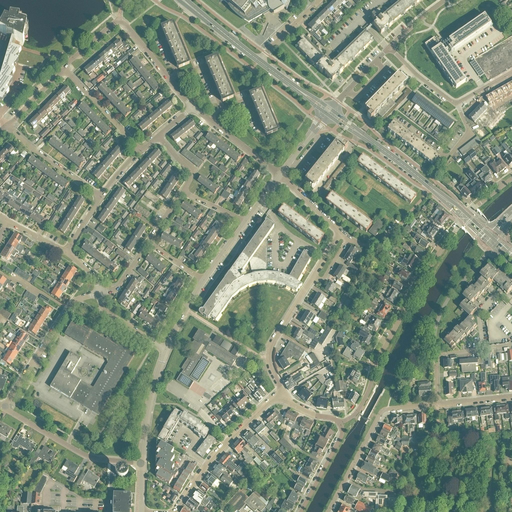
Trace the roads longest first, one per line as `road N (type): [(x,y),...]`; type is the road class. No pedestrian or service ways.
road 1 (residential): [(338,423),(359,410),(376,362),(463,218)]
road 2 (residential): [(64,69),(118,21),(192,107)]
road 3 (residential): [(436,404),(383,410),(327,511)]
road 4 (residential): [(4,408),(73,302),(98,293)]
road 5 (residential): [(142,463),(85,456),(4,408)]
road 6 (residential): [(282,392),(269,351),(312,279)]
